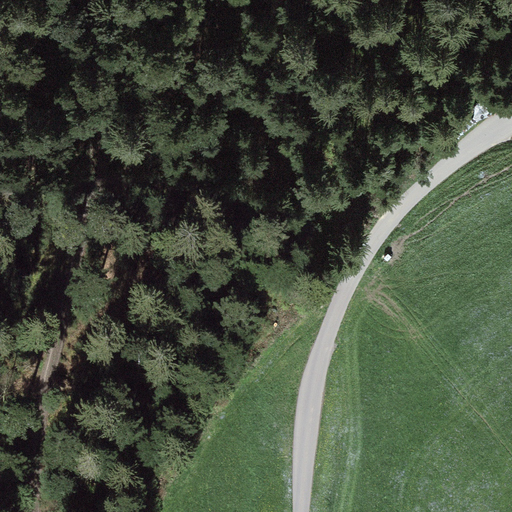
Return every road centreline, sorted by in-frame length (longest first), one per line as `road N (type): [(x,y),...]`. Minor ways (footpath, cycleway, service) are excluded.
road 1 (track): [(35,511),(39,414),(85,223),(114,148),(205,0)]
road 2 (unclassified): [(300,511),(327,333),(351,277),(417,189),(511,125)]
